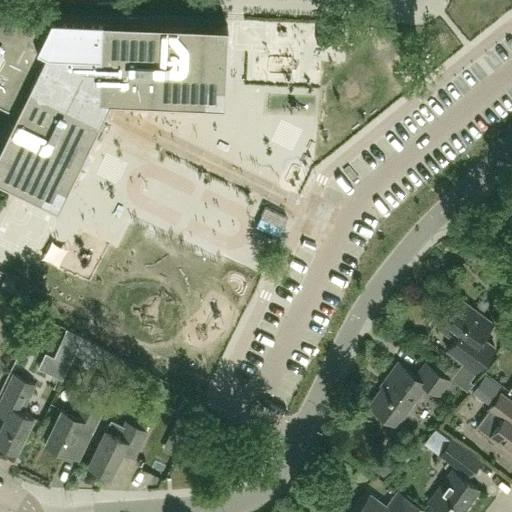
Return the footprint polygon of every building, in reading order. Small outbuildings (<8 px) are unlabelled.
[(0,142),(0,177),(40,197),(48,180),(66,188),(100,117),(91,113),(95,105),(98,97),(109,98),(205,102),(206,83),(215,83),(225,84),(227,24),(50,16),(45,26),(0,4),(0,103),(15,111),(0,142)] [(430,259),(420,276),(429,280),(421,294),(448,309),(465,280),(430,259)] [(463,360),(461,364),(452,378),(467,389),(472,382),(469,380),(495,346),(483,337),(493,323),(461,299),(443,323),(457,334),(446,348),(463,360)] [(511,302),(506,302),(503,340),(511,340),(511,302)] [(370,404),(397,424),(427,384),(439,393),(450,379),(426,361),(415,375),(397,362),(385,379),(387,380),(370,404)] [(0,426),(0,442),(16,450),(33,416),(21,410),(35,383),(13,372),(0,399),(0,412),(6,415),(0,426)] [(90,403),(102,409),(114,384),(102,378),(90,403)] [(477,423),(511,450),(511,400),(501,392),(477,423)] [(90,431),(101,409),(90,403),(82,399),(75,413),(61,407),(44,441),(67,452),(80,425),(90,431)] [(88,463),(110,474),(122,449),(134,455),(147,430),(126,420),(118,434),(105,428),(88,463)] [(452,470),(429,502),(442,511),(462,511),(478,489),(464,479),(467,474),(469,476),(480,460),(451,438),(439,453),(457,467),(453,472),(452,470)] [(371,466),(386,476),(394,466),(379,455),(371,466)] [(356,511),(420,511),(422,509),(398,491),(387,506),(370,494),(356,511)]
